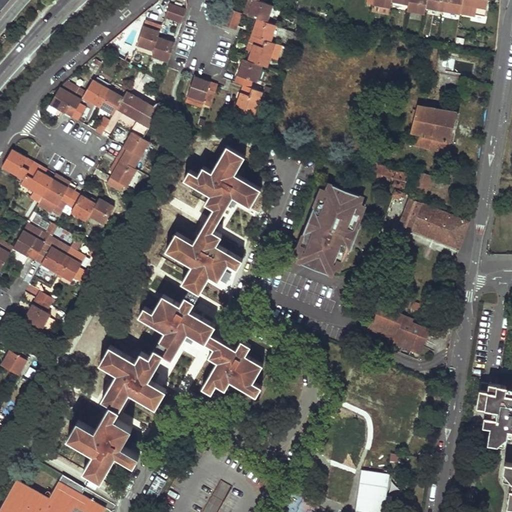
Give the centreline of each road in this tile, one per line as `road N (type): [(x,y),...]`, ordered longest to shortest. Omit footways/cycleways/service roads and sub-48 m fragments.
road 1 (residential): [(127,511),(170,419),(197,412),(251,440),(282,433),(310,386),(302,352),(246,318),(241,300),(285,190),(284,165)]
road 2 (residential): [(511,6),(470,277)]
road 3 (residential): [(470,277),(434,511)]
road 4 (residential): [(18,115),(43,81),(137,0)]
